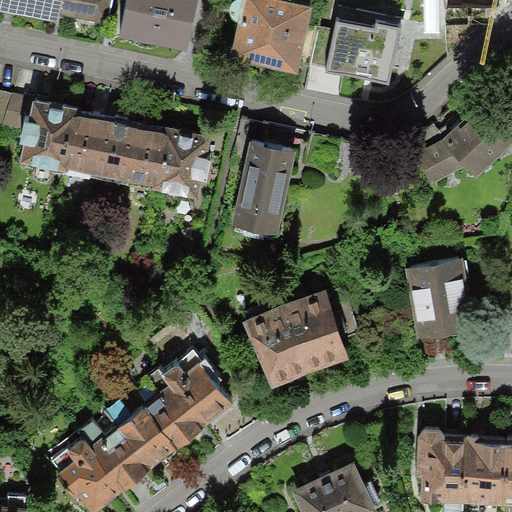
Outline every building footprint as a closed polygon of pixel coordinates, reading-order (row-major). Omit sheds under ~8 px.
[(110,0),(0,0),(0,1),(56,14),(57,9),(70,12),(106,20),(110,0)] [(125,0),(120,28),(136,31),(187,42),(190,25),(205,28),(211,0),(125,0)] [(273,65),(275,57),(310,65),(319,24),(304,20),(308,0),(231,0),(232,0),(232,3),(232,4),(233,7),(235,9),(238,11),(242,12),(234,48),(257,53),(262,54),(260,62),(273,65)] [(374,23),(351,18),(353,12),(337,8),(325,66),(333,68),(365,75),(368,63),(391,68),(401,22),(376,17),(374,23)] [(511,96),(511,95),(511,58),(507,54),(488,71),(511,96)] [(12,92),(0,88),(0,121),(3,122),(12,92)] [(12,92),(3,122),(3,124),(22,128),(20,134),(27,135),(22,160),(35,163),(34,169),(35,172),(35,173),(37,174),(38,175),(39,176),(41,176),(43,176),(46,176),(48,175),(49,174),(50,173),(51,166),(63,169),(64,166),(65,161),(63,157),(73,108),(76,109),(77,105),(47,99),(35,96),(35,97),(12,92)] [(105,114),(94,163),(93,163),(91,172),(126,179),(128,170),(127,170),(137,121),(127,119),(128,116),(118,114),(120,104),(114,103),(107,101),(105,114)] [(466,160),(474,169),(507,139),(511,141),(511,129),(507,133),(481,105),(456,128),(446,138),(446,139),(418,154),(431,178),(466,160)] [(63,157),(65,161),(64,166),(91,172),(93,163),(94,163),(105,114),(85,110),(76,109),(73,108),(63,157)] [(234,218),(275,227),(293,146),(265,140),(269,121),(257,118),(242,115),(233,155),(248,157),(234,218)] [(158,178),(168,129),(165,128),(166,127),(145,122),(137,121),(127,170),(128,170),(126,179),(153,185),(154,180),(158,178)] [(166,127),(165,128),(168,129),(158,178),(154,180),(153,185),(153,188),(165,190),(164,195),(164,197),(165,200),(167,202),(174,204),(175,203),(177,202),(178,201),(179,199),(181,194),(194,196),(199,172),(206,173),(207,168),(206,167),(206,166),(207,160),(208,159),(209,158),(210,152),(204,151),(208,133),(180,127),(166,124),(166,127)] [(458,255),(409,264),(421,330),(435,328),(470,321),(458,255)] [(285,297),(306,360),(317,357),(343,348),(340,337),(359,329),(348,298),(329,303),(326,295),(319,292),(304,297),(302,291),(285,297)] [(271,369),(278,372),(285,369),(306,360),(285,297),(267,304),(266,300),(245,309),(271,369)] [(210,412),(231,396),(215,376),(220,373),(205,353),(202,356),(193,345),(162,368),(202,419),(210,412)] [(145,374),(158,391),(145,401),(175,440),(182,435),(202,419),(162,368),(159,364),(145,374)] [(119,395),(105,406),(118,421),(149,461),(154,457),(160,452),(167,454),(174,449),(174,441),(175,440),(145,401),(145,400),(131,411),(119,395)] [(149,461),(118,421),(105,432),(92,416),(79,426),(82,431),(122,482),(129,476),(149,461)] [(363,424),(371,453),(391,448),(383,419),(363,424)] [(443,433),(438,426),(431,426),(426,426),(421,431),(419,466),(424,467),(423,492),(425,494),(428,495),(430,495),(432,495),(435,494),(438,492),(463,494),(466,434),(443,433)] [(122,482),(82,431),(68,442),(77,454),(58,468),(73,488),(78,484),(93,504),(98,501),(122,482)] [(506,436),(503,496),(511,496),(511,433),(507,435),(506,436)] [(466,434),(463,494),(503,496),(506,436),(478,435),(466,434)] [(350,511),(370,503),(369,500),(378,496),(370,478),(360,483),(351,463),(317,478),(298,487),(308,508),(307,509),(305,511),(350,511)] [(260,511),(271,504),(258,477),(245,487),(241,490),(257,511),(260,511)] [(257,511),(241,490),(225,503),(231,511),(257,511)] [(27,511),(28,505),(0,502),(0,511),(27,511)]
